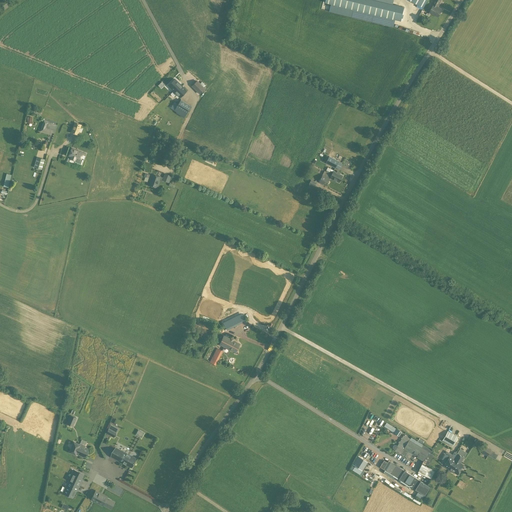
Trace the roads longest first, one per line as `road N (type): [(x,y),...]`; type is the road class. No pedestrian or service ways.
road 1 (unclassified): [(166,511),(251,382),(377,135),(461,0)]
road 2 (unknown): [(279,328),(450,421)]
road 3 (unknown): [(141,0),(193,103),(165,167)]
road 4 (unknown): [(257,371),(413,470)]
